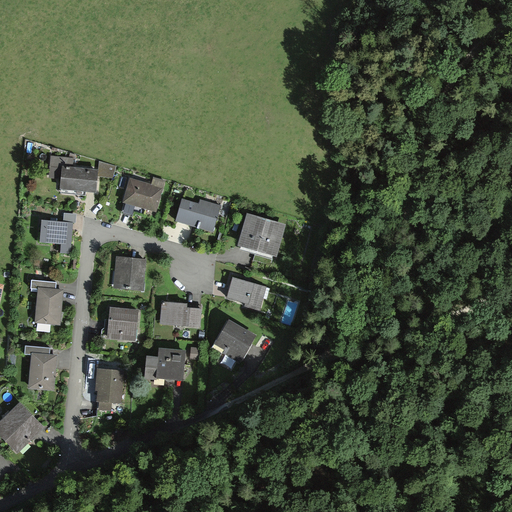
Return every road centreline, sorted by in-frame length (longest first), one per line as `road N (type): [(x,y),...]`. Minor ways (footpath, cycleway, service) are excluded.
road 1 (track): [(511,17),(468,54),(445,91),(399,244),(370,303),(329,355)]
road 2 (residential): [(70,473),(88,239),(98,230),(203,261)]
road 3 (track): [(511,297),(329,355),(264,385)]
road 4 (residential): [(70,473),(264,385)]
